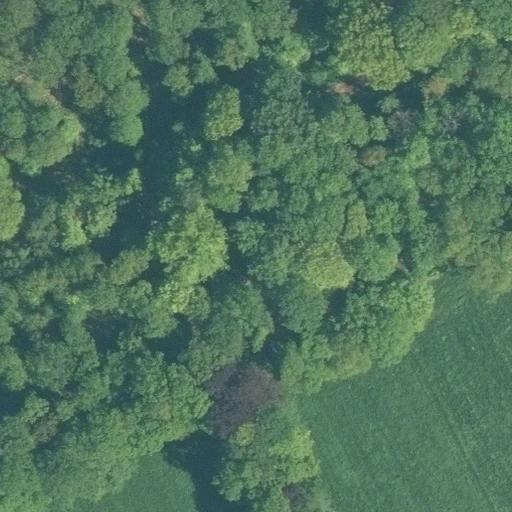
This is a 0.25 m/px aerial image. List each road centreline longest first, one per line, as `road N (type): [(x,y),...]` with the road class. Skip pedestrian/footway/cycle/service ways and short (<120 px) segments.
road 1 (track): [(307,511),(142,184),(511,4)]
road 2 (track): [(142,184),(0,250)]
